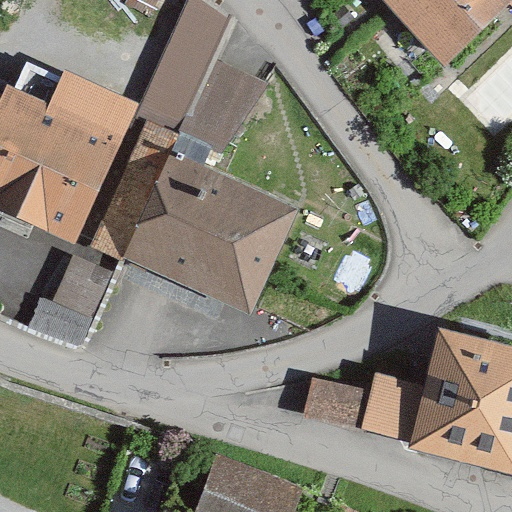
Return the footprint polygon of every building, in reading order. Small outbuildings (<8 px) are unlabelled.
[(231,17),(207,0),(186,0),(139,109),(225,148),(267,85),(213,59),(231,17)] [(511,0),(402,0),(476,78),(511,44),(511,0)] [(0,206),(109,250),(153,139),(23,88),(0,146),(0,206)] [(274,321),(324,218),(196,157),(147,260),(274,321)] [(69,249),(40,328),(90,346),(119,267),(69,249)] [(511,340),(445,321),(426,386),(411,436),(409,442),(511,473),(511,340)] [(411,436),(426,386),(374,372),(370,391),(312,377),(304,415),(411,436)] [(200,511),(289,511),(298,491),(220,461),(200,511)]
